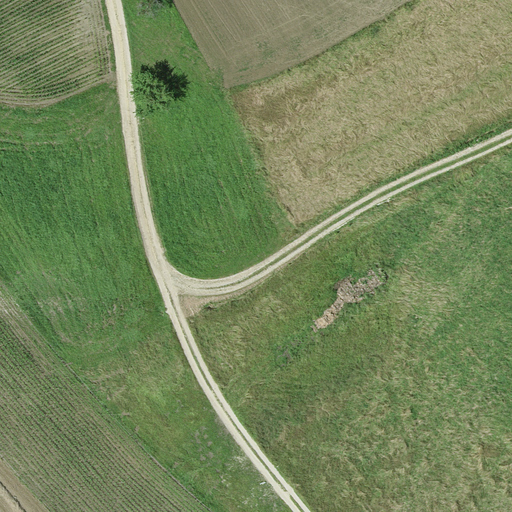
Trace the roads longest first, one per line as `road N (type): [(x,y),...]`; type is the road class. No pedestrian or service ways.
road 1 (track): [(304,511),(236,432),(201,372),(163,275),(142,210),(114,0)]
road 2 (track): [(163,275),(214,287),(239,281),(392,188),(511,134)]
